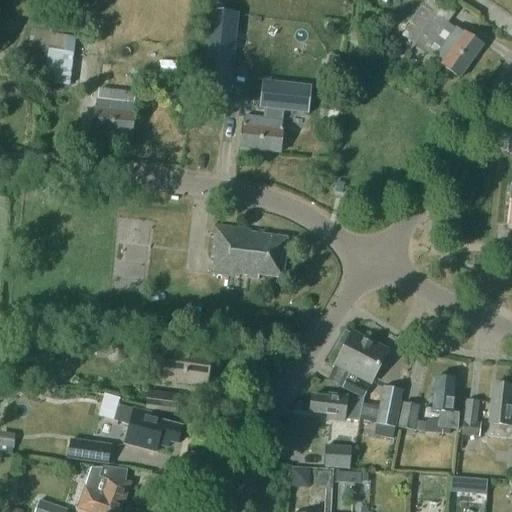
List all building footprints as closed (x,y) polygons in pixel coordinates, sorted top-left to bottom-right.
[(415,3),(409,0),(399,0),(391,18),(404,25),(415,3)] [(201,87),(226,89),(235,8),(210,5),(201,87)] [(402,36),(415,45),(414,46),(460,80),(482,49),(458,31),(457,33),(446,25),(421,6),(409,23),(410,24),(402,36)] [(44,80),(71,83),(77,34),(52,31),(44,80)] [(264,110),(263,119),(244,117),(244,118),(243,126),(240,149),(279,154),(282,130),(282,123),(283,123),(283,121),(282,121),(283,112),(308,115),(310,99),(309,99),(310,93),(261,88),(259,109),(264,110)] [(130,138),(134,106),(96,102),(93,134),(130,138)] [(336,121),(337,111),(328,110),(327,119),(336,121)] [(265,236),(265,232),(215,226),(211,260),(215,260),(213,276),(259,281),(260,277),(283,280),(288,239),(265,236)] [(336,366),(350,373),(346,379),(354,383),(357,377),(372,385),(389,352),(353,333),(352,336),(346,333),(337,350),(343,353),(336,366)] [(121,342),(117,341),(111,342),(106,345),(105,351),(105,354),(105,357),(108,361),(113,363),(119,363),(123,360),(126,355),(127,350),(125,346),(121,342)] [(160,347),(155,379),(205,387),(210,355),(160,347)] [(40,370),(8,366),(6,380),(39,384),(40,370)] [(454,396),(455,380),(436,378),(433,412),(439,412),(437,428),(451,430),(451,435),(458,435),(460,414),(454,413),(456,396),(454,396)] [(354,383),(346,379),(342,388),(362,399),(367,390),(354,383)] [(511,387),(494,385),(490,424),(489,424),(488,437),(511,439),(511,426),(510,426),(511,405),(511,403),(510,403),(511,387)] [(403,392),(383,388),(373,436),(394,440),(403,392)] [(150,394),(147,409),(177,414),(179,398),(150,394)] [(311,396),(309,413),(327,415),(326,420),(343,422),(344,420),(358,422),(363,400),(346,398),(346,397),(328,395),(328,398),(311,396)] [(477,422),(479,401),(466,400),(463,435),(480,436),(481,423),(477,422)] [(403,403),(398,428),(414,431),(419,407),(403,403)] [(170,443),(177,445),(182,428),(161,423),(162,418),(144,413),(144,414),(118,407),(114,423),(130,427),(125,446),(156,454),(158,446),(168,449),(170,443)] [(15,435),(0,432),(0,447),(14,449),(15,435)] [(70,441),(67,460),(109,466),(112,447),(70,441)] [(325,447),(324,467),(349,469),(350,448),(325,447)] [(102,470),(91,470),(77,511),(80,511),(121,511),(131,485),(126,483),(127,473),(103,469),(102,470)] [(369,488),(371,477),(337,472),(336,483),(369,488)] [(467,494),(468,479),(451,477),(449,492),(467,494)] [(34,511),(63,511),(38,503),(34,511)]
